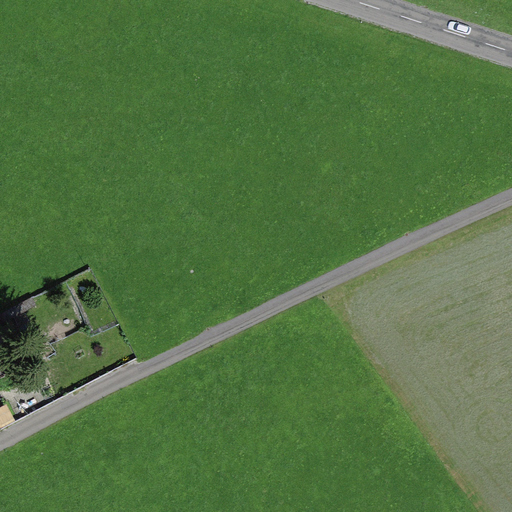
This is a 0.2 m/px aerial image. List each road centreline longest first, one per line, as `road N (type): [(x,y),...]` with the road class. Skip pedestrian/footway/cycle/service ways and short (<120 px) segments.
road 1 (unclassified): [(0,444),(511,202)]
road 2 (tertiary): [(511,52),(351,0)]
